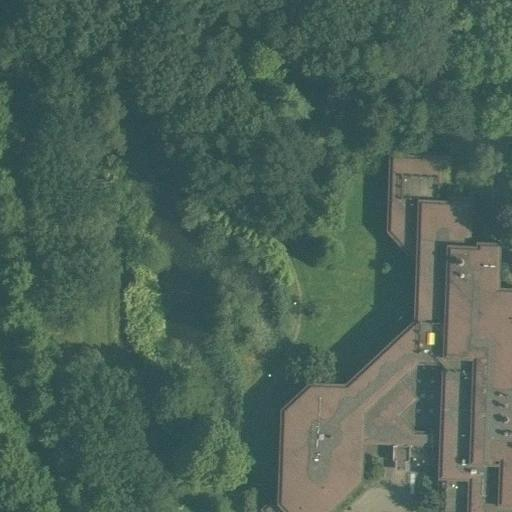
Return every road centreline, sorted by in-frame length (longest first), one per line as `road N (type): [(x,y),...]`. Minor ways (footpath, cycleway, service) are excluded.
road 1 (track): [(122,511),(20,0)]
road 2 (residential): [(511,180),(435,35),(388,0)]
road 3 (unclassified): [(60,511),(12,382),(0,320)]
